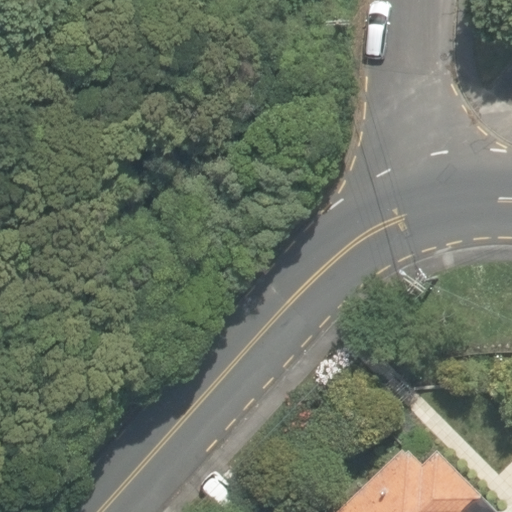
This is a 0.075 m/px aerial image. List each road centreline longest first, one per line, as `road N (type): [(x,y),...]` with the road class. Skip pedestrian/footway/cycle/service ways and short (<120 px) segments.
road 1 (residential): [(96,511),(217,374),(369,225),(425,208)]
road 2 (residential): [(425,208),(410,122),(417,0)]
